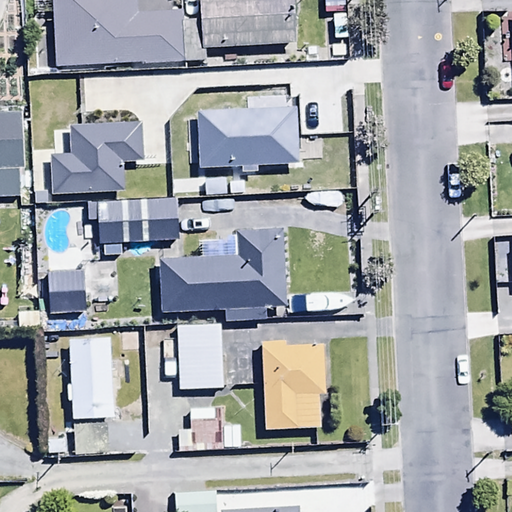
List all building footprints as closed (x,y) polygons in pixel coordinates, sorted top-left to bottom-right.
[(184,66),(180,16),(138,19),(137,0),(50,0),(55,74),(184,66)] [(199,0),(202,55),(293,50),(290,0),(199,0)] [(128,85),(88,86),(89,137),(153,136),(151,79),(127,79),(128,85)] [(297,114),(195,115),(196,173),(239,172),(239,181),(257,180),(257,170),(297,170),(297,114)] [(0,120),(0,203),(22,203),(19,120),(0,120)] [(178,206),(96,207),(97,246),(179,245),(178,206)] [(86,218),(68,219),(69,246),(87,245),(86,218)] [(155,264),(159,316),(224,314),(224,326),(258,325),(258,313),(284,313),(281,235),(237,237),(237,243),(201,245),(201,262),(155,264)] [(221,329),(176,330),(178,396),(222,395),(221,329)] [(109,343),(67,345),(71,425),(113,424),(109,343)] [(281,345),(262,346),(265,436),(321,435),(320,403),(325,403),(323,350),(281,351),(281,345)] [(167,348),(149,349),(151,391),(169,390),(167,348)] [(177,435),(178,457),(215,455),(214,414),(189,415),(190,435),(177,435)] [(106,428),(72,430),(74,463),(108,460),(106,428)] [(240,428),(223,428),(223,454),(240,454),(240,428)] [(173,498),(174,511),(216,511),(215,496),(173,498)]
